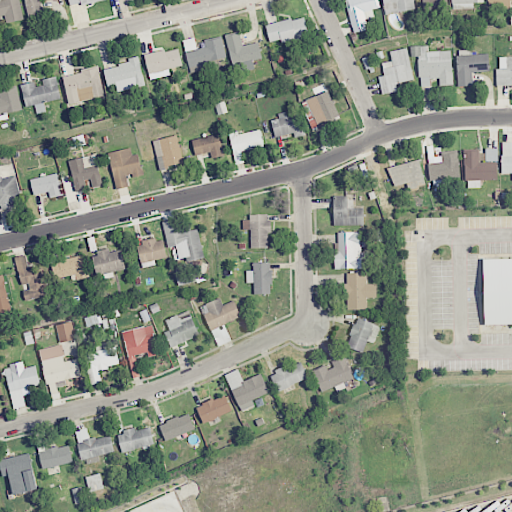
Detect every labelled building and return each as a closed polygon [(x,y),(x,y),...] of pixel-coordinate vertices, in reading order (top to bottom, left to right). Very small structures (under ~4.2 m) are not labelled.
[(24,19),(19,0),(0,0),(0,16),(6,15),(8,23),(24,19)] [(25,0),(28,15),(43,12),(40,0),(41,0),(25,0)] [(345,0),(352,33),(367,29),(365,19),(374,17),(372,9),(379,8),(377,0),(345,0)] [(412,0),(383,0),(384,13),(414,10),(412,0)] [(422,0),(423,8),(446,7),(446,0),(422,0)] [(484,2),(483,0),(451,0),(452,9),(473,8),(473,3),(484,2)] [(511,0),(487,0),(487,8),(509,7),(509,0),(511,0)] [(309,37),(305,17),(266,24),(269,42),(282,40),(282,42),(309,37)] [(235,73),(254,69),(252,60),(262,58),(258,42),(242,45),(240,32),(227,35),(235,73)] [(183,40),(190,72),(206,69),(205,63),(226,58),(222,37),(204,41),(205,47),(197,49),(194,38),(183,40)] [(426,51),(426,46),(410,46),(411,57),(418,56),(420,87),(436,86),(453,85),(451,50),(426,51)] [(170,75),(169,68),(183,66),(179,47),(144,55),(150,79),(170,75)] [(390,51),(391,61),(382,63),(384,75),(379,76),(382,94),(397,91),(396,83),(413,80),(407,48),(390,51)] [(458,86),(473,86),(473,71),(488,70),(488,54),(469,54),(469,50),(457,50),(458,86)] [(107,87),(116,85),(117,91),(144,86),(140,60),(104,66),(107,87)] [(62,75),(69,104),(104,96),(98,68),(62,75)] [(25,107),(35,105),(37,114),(46,112),(44,103),(61,99),(56,77),(38,80),(39,81),(21,85),(25,107)] [(22,110),(17,88),(0,91),(0,96),(0,98),(0,97),(0,120),(8,118),(7,113),(22,110)] [(340,117),(328,90),(301,102),(312,129),(340,117)] [(271,119),(275,137),(294,133),(295,137),(305,135),(301,113),(271,119)] [(264,146),(260,129),(238,134),(237,130),(228,133),(236,164),(244,162),(241,151),(264,146)] [(160,169),(184,163),(176,135),(152,141),(160,169)] [(210,153),(211,157),(223,155),(220,135),(192,139),(194,155),(210,153)] [(116,189),(129,186),(127,178),(141,174),(135,147),(108,153),(116,189)] [(458,152),(434,153),(434,148),(428,149),(429,179),(458,178),(458,152)] [(497,148),(485,148),(485,162),(479,162),(479,150),(465,150),(465,188),(480,188),(480,180),(497,180),(497,148)] [(69,160),(74,191),(86,189),(84,180),(90,179),(92,187),(101,185),(96,155),(69,160)] [(426,185),(419,159),(388,167),(393,187),(407,183),(408,190),(426,185)] [(50,197),(61,196),(58,174),(31,178),(33,194),(49,192),(50,197)] [(0,178),(0,208),(22,203),(14,175),(0,178)] [(334,226),(364,225),(364,208),(354,208),(353,197),(333,197),(334,226)] [(251,229),(251,248),(270,247),(269,215),(242,216),(243,230),(251,229)] [(167,247),(176,246),(178,258),(190,256),(191,260),(203,258),(199,229),(180,232),(178,219),(163,221),(167,247)] [(361,232),(335,233),(336,269),(361,268),(361,232)] [(167,257),(162,238),(136,244),(142,268),(156,264),(155,260),(167,257)] [(125,268),(120,249),(110,252),(109,250),(91,255),(97,276),(125,268)] [(41,266),(29,270),(25,255),(14,257),(22,288),(26,300),(48,294),(41,266)] [(88,278),(84,256),(53,261),(56,278),(75,275),(76,280),(88,278)] [(272,294),(271,262),(253,263),(253,270),(246,270),(246,283),(254,283),(254,294),(272,294)] [(366,272),(345,273),(346,310),(366,309),(366,298),(376,298),(376,284),(366,284),(366,272)] [(210,329),(241,317),(234,300),(223,304),(220,298),(201,305),(210,329)] [(169,330),(164,332),(171,347),(199,335),(189,310),(165,320),(169,330)] [(367,341),(374,344),(380,326),(356,318),(347,347),(363,352),(367,341)] [(59,342),(75,340),(72,322),(57,324),(59,342)] [(98,351),(86,353),(92,384),(101,382),(99,369),(118,366),(113,341),(96,344),(98,351)] [(78,359),(64,361),(62,345),(39,349),(46,383),(81,377),(78,359)] [(331,362),(332,365),(314,371),(320,390),(353,380),(346,357),(331,362)] [(4,366),(13,408),(26,406),(23,396),(31,394),(29,387),(40,385),(36,365),(24,368),(23,362),(4,366)] [(276,390),(308,380),(302,362),(271,372),(276,390)] [(269,392),(261,373),(243,381),(238,369),(225,374),(241,411),(255,405),(252,400),(269,392)] [(196,407),(203,423),(232,411),(224,394),(196,407)] [(195,429),(188,412),(159,424),(166,441),(195,429)] [(114,452),(110,435),(90,439),(87,428),(75,431),(82,464),(100,460),(98,455),(114,452)] [(150,428),(136,430),(135,429),(117,433),(121,452),(154,445),(150,428)] [(43,469),(73,462),(69,444),(39,451),(43,469)] [(0,459),(0,465),(2,476),(9,475),(13,494),(37,489),(30,453),(0,459)] [(103,489),(101,474),(86,476),(89,492),(103,489)] [(73,489),(75,503),(85,502),(82,487),(73,489)]
